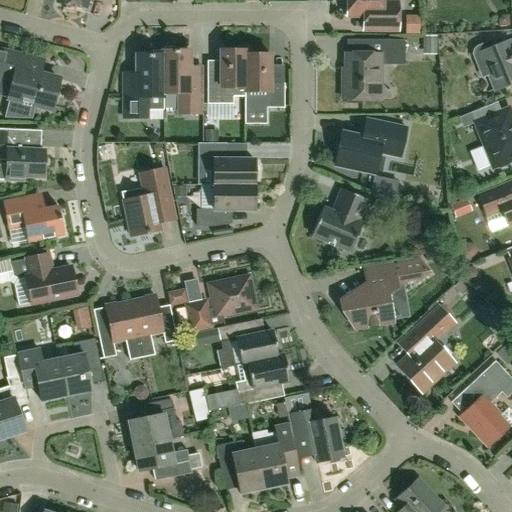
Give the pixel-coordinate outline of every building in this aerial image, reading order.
[(58,0),(58,2),(87,10),(89,0),(58,0)] [(398,32),(398,25),(398,3),(382,3),(382,0),(346,0),(346,17),(363,17),(363,31),(398,32)] [(417,16),(404,16),(404,34),(418,34),(417,16)] [(380,99),(380,65),(380,57),(404,57),(405,41),(366,40),(366,55),(346,54),(346,80),(343,80),(343,99),(346,99),(346,104),(361,104),(361,99),(380,99)] [(483,62),(488,74),(495,90),(511,83),(511,44),(510,46),(508,42),(492,48),(490,43),(492,42),(492,41),(477,47),(473,50),(472,55),(474,60),(478,62),(483,62)] [(29,118),(32,105),(51,110),(51,108),(50,107),(56,82),(58,83),(59,80),(39,75),(43,61),(0,50),(0,77),(13,81),(9,99),(12,100),(8,117),(5,117),(5,118),(32,120),(32,118),(29,118)] [(163,50),(163,55),(163,94),(179,94),(179,113),(203,114),(203,67),(189,67),(189,50),(163,50)] [(207,80),(207,105),(233,105),(233,97),(244,97),(245,97),(245,55),(246,55),(246,51),(221,51),(221,62),(221,80),(207,80)] [(163,98),(163,94),(163,55),(137,54),(137,74),(123,74),(123,117),(139,117),(139,109),(163,109),(163,98)] [(244,97),(244,101),(257,101),(257,109),(267,109),(284,109),(284,85),(270,84),(271,66),(271,55),(246,55),(245,55),(245,97),(244,97)] [(496,103),(487,106),(470,113),(492,168),(511,160),(511,117),(508,109),(500,112),(496,103)] [(406,128),(380,123),(366,120),(362,137),(341,133),(334,165),(374,174),(379,155),(386,151),(400,154),(406,128)] [(47,155),(44,153),(44,151),(30,150),(22,142),(21,131),(0,130),(0,160),(0,161),(6,161),(6,180),(22,180),(22,177),(44,178),(44,165),(47,163),(47,155)] [(129,163),(129,147),(112,147),(112,163),(129,163)] [(215,186),(255,186),(255,161),(227,160),(227,150),(202,149),(202,161),(215,161),(215,186)] [(144,197),(123,202),(130,237),(161,231),(160,223),(175,220),(165,169),(140,174),(144,197)] [(511,182),(478,196),(486,216),(501,210),(507,226),(511,223),(511,182)] [(255,211),(255,186),(215,186),(215,209),(197,210),(197,227),(214,227),(227,225),(227,211),(255,211)] [(358,223),(367,201),(342,190),(333,212),(323,208),(311,236),(350,252),(361,225),(358,223)] [(24,226),(27,241),(63,234),(58,205),(43,208),(42,205),(28,208),(26,197),(3,201),(8,229),(24,226)] [(466,199),(449,206),(454,219),(471,212),(466,199)] [(481,258),(478,244),(463,248),(467,262),(481,258)] [(21,307),(32,304),(76,295),(70,268),(51,272),(48,255),(26,259),(11,262),(11,259),(0,261),(0,272),(14,270),(15,275),(21,279),(16,286),(21,307)] [(390,293),(409,280),(422,278),(429,273),(419,261),(365,270),(368,289),(355,297),(353,293),(340,302),(347,312),(349,323),(356,321),(358,329),(392,323),(386,293),(390,293)] [(223,316),(255,309),(249,278),(210,286),(214,309),(207,310),(205,304),(187,307),(193,331),(225,324),(223,316)] [(466,283),(448,298),(458,311),(476,296),(466,283)] [(187,303),(185,291),(168,295),(170,306),(187,303)] [(130,303),(143,359),(155,356),(151,335),(163,333),(165,345),(177,342),(172,319),(160,321),(155,297),(130,303)] [(130,362),(143,359),(130,303),(105,308),(111,334),(98,336),(104,360),(116,357),(113,343),(125,341),(130,362)] [(438,307),(411,332),(398,344),(409,356),(397,367),(420,393),(453,362),(434,342),(454,323),(438,307)] [(218,330),(223,352),(218,353),(221,370),(236,367),(241,366),(284,356),(278,357),(277,351),(279,347),(277,339),(274,337),(273,332),(247,337),(244,324),(218,330)] [(75,357),(59,360),(67,397),(92,392),(87,368),(101,365),(95,339),(72,344),(75,357)] [(17,356),(25,391),(38,388),(41,402),(67,397),(59,360),(42,364),(40,351),(17,356)] [(0,439),(24,432),(15,403),(27,401),(25,391),(17,356),(4,359),(8,378),(7,379),(9,387),(0,390),(0,439)] [(267,401),(265,388),(289,382),(288,377),(290,374),(288,366),(285,364),(284,356),(241,366),(236,367),(240,383),(236,384),(240,407),(267,401)] [(487,447),(509,426),(511,428),(511,414),(506,408),(499,415),(489,404),(501,393),(506,398),(511,392),(511,379),(495,361),(461,393),(472,405),(460,417),(487,447)] [(134,446),(169,439),(167,426),(177,424),(172,401),(141,407),(144,419),(130,422),(134,446)] [(209,403),(197,406),(202,423),(213,421),(209,403)] [(290,416),(296,445),(299,459),(314,455),(316,464),(343,458),(335,419),(317,423),(314,411),(290,416)] [(255,450),(264,490),(288,485),(286,478),(300,475),(291,432),(265,437),(268,448),(255,450)] [(156,482),(192,474),(191,470),(188,456),(187,451),(172,454),(169,439),(134,446),(140,473),(154,470),(156,482)] [(240,494),(264,490),(255,450),(243,453),(241,442),(216,447),(221,472),(235,470),(240,494)] [(198,454),(188,456),(191,470),(201,467),(198,454)] [(396,500),(403,508),(398,511),(437,511),(443,507),(417,480),(396,500)]
